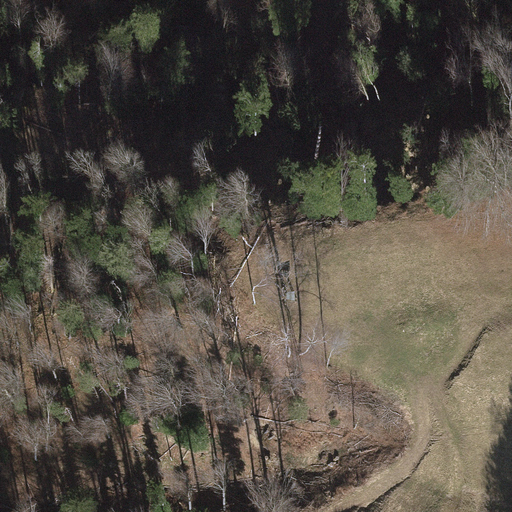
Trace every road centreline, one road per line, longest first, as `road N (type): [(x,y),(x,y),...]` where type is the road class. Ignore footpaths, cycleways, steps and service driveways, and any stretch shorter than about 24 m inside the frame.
road 1 (track): [(474,331),(438,387),(460,469),(453,511)]
road 2 (track): [(336,511),(412,459),(425,425),(419,387),(439,382)]
